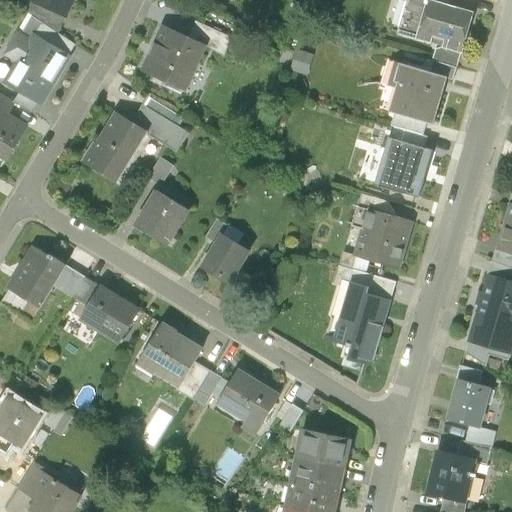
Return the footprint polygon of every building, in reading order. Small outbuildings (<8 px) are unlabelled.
[(38,0),(69,14),(75,0),(38,0)] [(476,7),(450,0),(408,0),(400,27),(465,45),(476,7)] [(186,88),(209,41),(164,19),(141,67),(186,88)] [(0,79),(44,104),(74,50),(28,25),(0,77),(0,79)] [(309,72),(315,53),(300,47),(293,67),(309,72)] [(436,121),(449,69),(401,58),(389,109),(436,121)] [(0,155),(6,159),(29,122),(10,111),(16,100),(0,90),(0,155)] [(149,129),(113,107),(83,157),(119,179),(149,129)] [(438,142),(390,129),(375,182),(423,195),(438,142)] [(164,183),(174,162),(162,156),(151,177),(164,183)] [(193,203),(157,182),(134,222),(170,243),(193,203)] [(417,217),(367,204),(354,254),(404,267),(417,217)] [(511,204),(510,204),(498,248),(511,252),(511,204)] [(255,247),(223,227),(201,263),(233,283),(255,247)] [(71,260),(33,239),(5,286),(43,308),(71,260)] [(511,353),(511,348),(511,280),(488,274),(469,341),(511,353)] [(375,364),(396,290),(340,275),(320,349),(375,364)] [(140,305),(101,280),(78,318),(117,342),(140,305)] [(205,344),(163,317),(137,358),(178,385),(205,344)] [(281,391),(240,365),(212,409),(254,435),(281,391)] [(489,388),(459,380),(449,419),(479,427),(489,388)] [(45,410),(6,389),(0,400),(0,433),(24,447),(45,410)] [(290,404),(284,427),(296,430),(302,407),(290,404)] [(301,424),(296,451),(346,462),(351,435),(301,424)] [(296,451),(290,478),(340,488),(346,462),(296,451)] [(472,460),(438,452),(428,493),(462,501),(472,460)] [(69,511),(82,492),(32,462),(17,486),(35,497),(27,511),(28,511),(69,511)] [(290,478),(284,504),(320,511),(335,511),(340,488),(290,478)]
